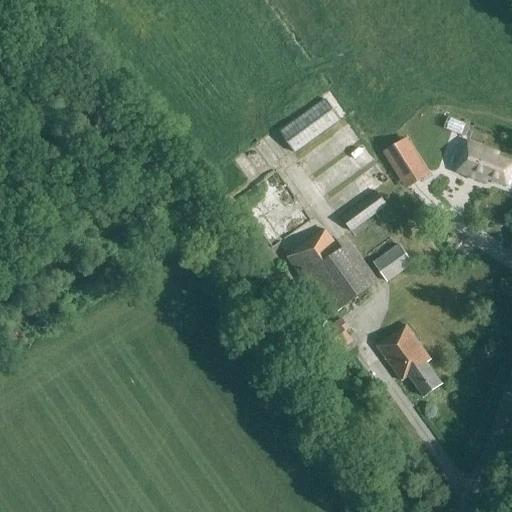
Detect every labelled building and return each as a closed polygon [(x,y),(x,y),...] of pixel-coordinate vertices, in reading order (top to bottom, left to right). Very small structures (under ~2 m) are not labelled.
[(295,153),(334,124),(337,121),(321,100),(279,131),(295,153)] [(363,171),(386,160),(377,141),(354,152),(363,171)] [(507,186),(511,171),(511,163),(496,158),(497,154),(467,143),(456,172),(487,183),(488,179),(507,186)] [(398,146),(387,153),(398,170),(409,163),(398,146)] [(426,176),(418,163),(411,168),(419,180),(426,176)] [(307,188),(288,194),(292,209),(312,203),(307,188)] [(351,232),(387,205),(377,192),(342,219),(351,232)] [(441,221),(450,210),(434,196),(426,207),(441,221)] [(350,243),(340,250),(325,230),(287,258),(330,317),(378,283),(350,243)] [(386,282),(412,264),(400,246),(374,264),(386,282)] [(350,337),(357,331),(345,316),(324,332),(339,352),(353,341),(350,337)] [(424,397),(442,385),(427,364),(431,361),(406,326),(377,347),(401,382),(409,377),(424,397)]
